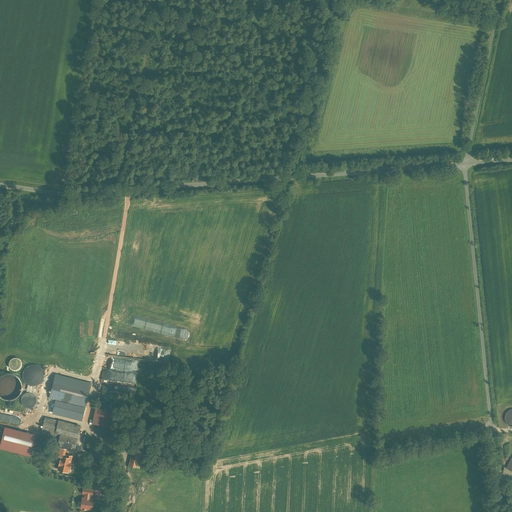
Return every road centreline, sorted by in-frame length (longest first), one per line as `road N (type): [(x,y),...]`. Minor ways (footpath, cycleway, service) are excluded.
road 1 (unclassified): [(0,185),(109,192),(464,164)]
road 2 (unclassified): [(500,511),(464,164)]
road 3 (track): [(119,191),(159,0)]
road 4 (track): [(127,190),(96,376)]
road 5 (unclassified): [(464,164),(498,0)]
